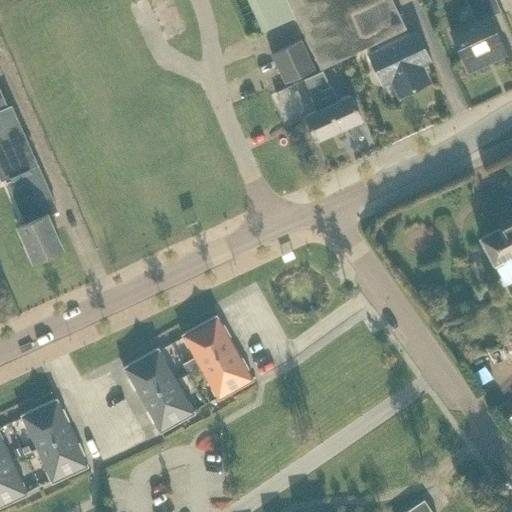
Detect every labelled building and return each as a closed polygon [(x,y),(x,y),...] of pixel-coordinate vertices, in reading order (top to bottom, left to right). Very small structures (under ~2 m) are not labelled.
[(392,0),(258,0),(271,27),(296,15),(321,68),(368,46),(372,54),(369,55),(382,83),(392,79),(400,96),(428,82),(419,65),(429,61),(416,33),(380,50),(376,42),(405,28),(392,0)] [(506,53),(489,15),(500,10),(495,0),(466,0),(475,20),(450,31),(468,70),(506,53)] [(284,83),(315,69),(301,40),(270,54),(284,83)] [(314,75),(338,129),(361,119),(350,94),(338,100),(331,85),(330,86),(323,70),(314,75)] [(338,129),(314,75),(304,79),(311,94),(310,95),(317,110),(305,115),(316,140),(338,129)] [(57,210),(17,120),(11,105),(7,107),(0,90),(0,175),(1,178),(5,177),(26,222),(17,226),(26,245),(21,247),(27,261),(32,259),(32,260),(62,247),(47,214),(57,210)] [(369,124),(349,133),(356,152),(377,144),(369,124)] [(511,221),(481,238),(503,281),(511,276),(511,221)] [(235,347),(216,314),(181,334),(199,367),(235,347)] [(176,380),(158,347),(123,367),(141,400),(176,380)] [(253,380),(235,347),(199,367),(218,400),(253,380)] [(194,385),(187,373),(177,380),(184,392),(194,385)] [(141,400),(159,433),(195,413),(176,380),(141,400)] [(72,432),(57,398),(20,415),(36,449),(72,432)] [(72,432),(36,449),(51,483),(88,466),(72,432)] [(0,434),(0,465),(12,460),(0,434)] [(12,460),(0,465),(0,507),(27,494),(12,460)] [(431,511),(424,500),(405,511),(431,511)]
